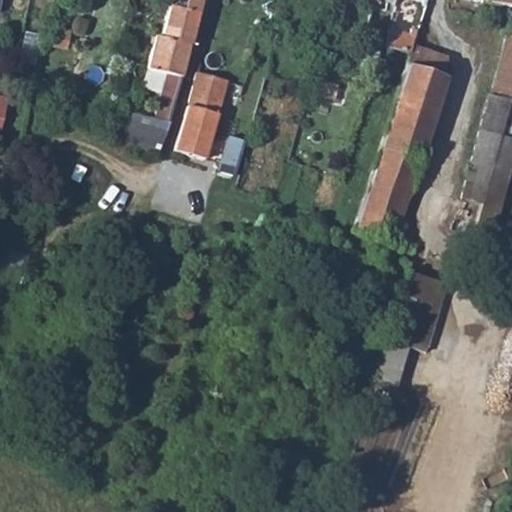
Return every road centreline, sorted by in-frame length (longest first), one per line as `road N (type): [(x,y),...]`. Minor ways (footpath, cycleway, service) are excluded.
road 1 (track): [(0,164),(31,147),(62,146),(128,174),(165,172),(237,198)]
road 2 (residential): [(209,0),(165,172)]
